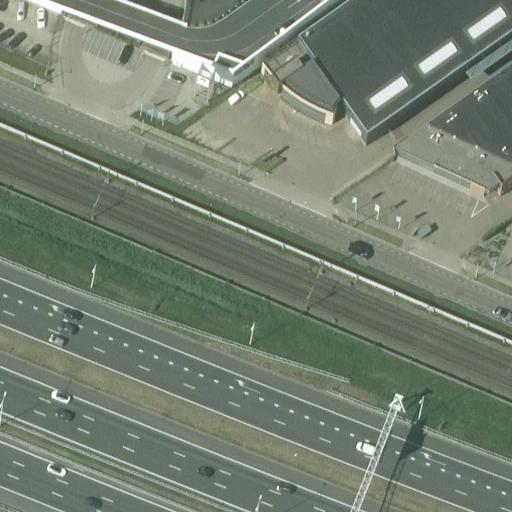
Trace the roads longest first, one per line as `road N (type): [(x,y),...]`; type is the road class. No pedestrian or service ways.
road 1 (secondary): [(511,316),(0,94)]
road 2 (motorway): [(511,505),(0,303)]
road 3 (motorway): [(315,511),(0,392)]
road 4 (motorway): [(0,464),(114,511)]
